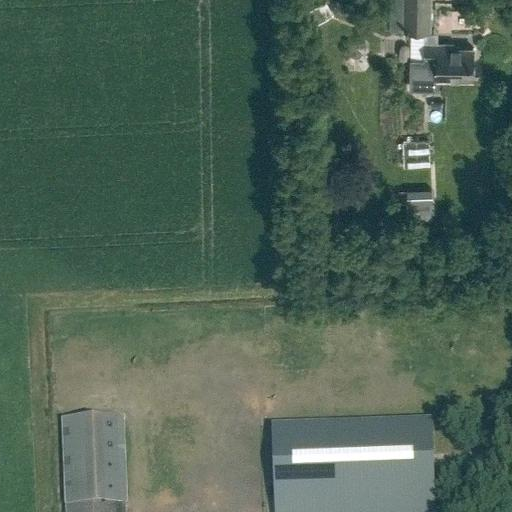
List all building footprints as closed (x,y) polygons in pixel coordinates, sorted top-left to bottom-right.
[(327,0),(311,11),(319,24),(336,14),(327,0)] [(429,32),(430,0),(405,0),(405,31),(429,32)] [(473,79),(473,48),(453,48),(453,44),(425,43),(424,60),(411,60),(411,88),(438,88),(439,78),(473,79)] [(407,138),(407,151),(430,151),(430,139),(407,138)] [(408,190),(409,202),(434,201),(434,189),(408,190)] [(124,511),(120,423),(60,426),(58,426),(61,511),(124,511)] [(274,511),(435,511),(432,424),(272,430),(274,511)]
